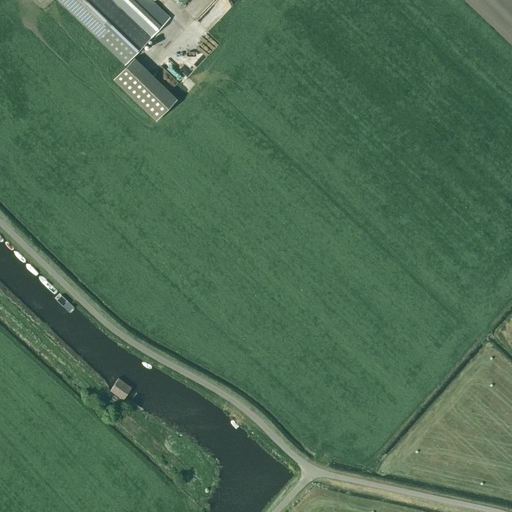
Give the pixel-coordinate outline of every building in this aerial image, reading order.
[(169,17),(151,0),(58,0),(93,33),(116,10),(147,40),(169,17)] [(218,0),(176,0),(181,5),(186,0),(193,0),(202,10),(197,15),(196,19),(218,0)] [(191,46),(195,41),(189,36),(184,41),(191,46)] [(107,50),(103,55),(115,64),(119,58),(107,50)] [(112,79),(155,121),(176,98),(134,57),(112,79)] [(125,397),(131,387),(118,378),(109,391),(123,400),(125,397)]
